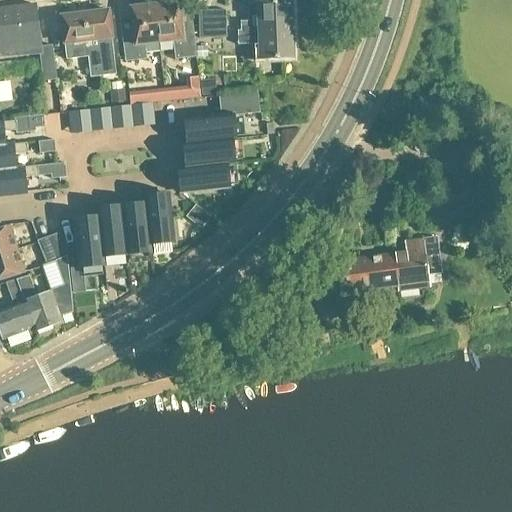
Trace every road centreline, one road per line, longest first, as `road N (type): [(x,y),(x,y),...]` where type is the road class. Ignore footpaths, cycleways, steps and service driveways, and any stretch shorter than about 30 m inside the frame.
road 1 (secondary): [(0,395),(129,332),(262,234),(332,142),(388,0)]
road 2 (residential): [(83,197),(164,184),(160,138),(77,149)]
